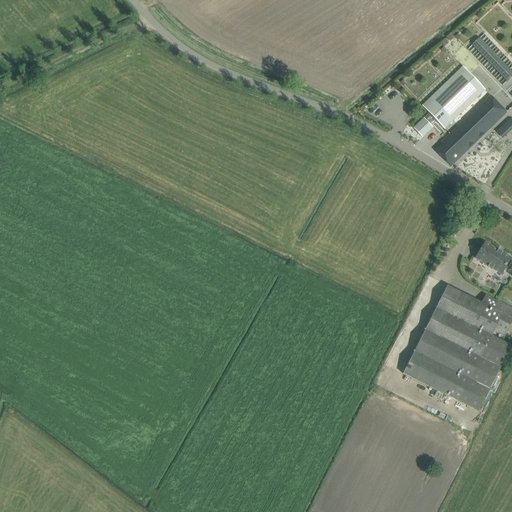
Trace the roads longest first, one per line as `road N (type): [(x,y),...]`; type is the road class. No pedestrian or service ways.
road 1 (unclassified): [(511,212),(350,120),(220,69),(167,38),(131,0)]
road 2 (track): [(0,90),(149,21)]
